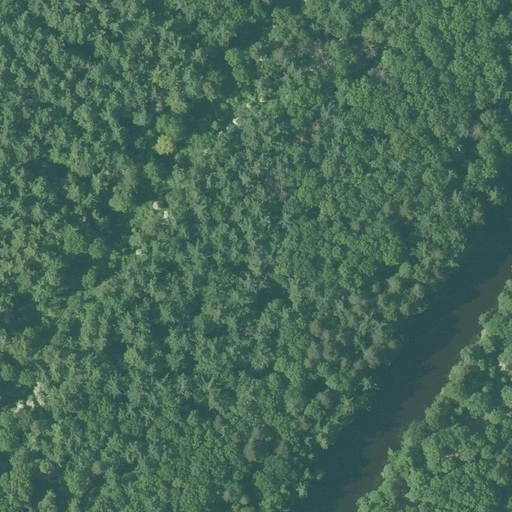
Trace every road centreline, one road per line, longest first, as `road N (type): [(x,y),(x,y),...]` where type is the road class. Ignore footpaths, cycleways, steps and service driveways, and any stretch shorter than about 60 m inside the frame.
road 1 (track): [(175,0),(215,115),(217,164),(196,209),(174,323),(135,381),(107,462),(75,511)]
road 2 (track): [(279,0),(0,395)]
road 3 (track): [(258,511),(511,124)]
road 4 (track): [(511,404),(430,462),(380,511)]
